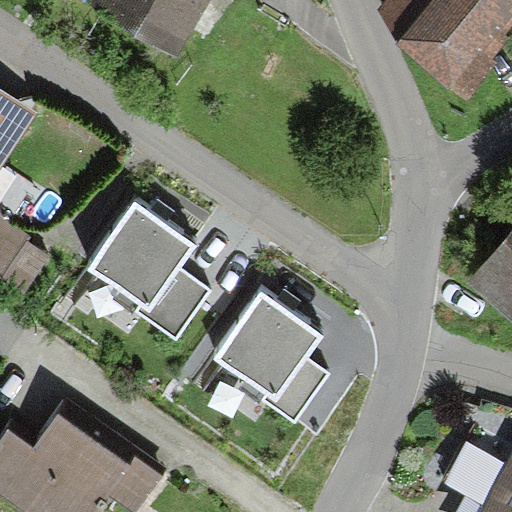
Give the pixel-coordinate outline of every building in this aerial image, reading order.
[(108,0),(107,2),(173,43),(199,0),(108,0)] [(495,47),(511,28),(511,20),(509,18),(511,14),(511,0),(413,0),(395,21),(472,92),(506,57),(495,47)] [(0,109),(19,82),(0,69),(0,109)] [(190,238),(134,200),(93,259),(150,298),(190,238)] [(0,208),(0,252),(23,269),(45,240),(1,208),(0,208)] [(511,297),(511,219),(473,263),(511,297)] [(327,324),(264,281),(216,351),(279,393),(327,324)] [(0,485),(39,511),(96,511),(113,488),(138,505),(164,467),(58,394),(35,429),(8,411),(0,423),(0,485)] [(511,511),(511,446),(475,511),(511,511)]
